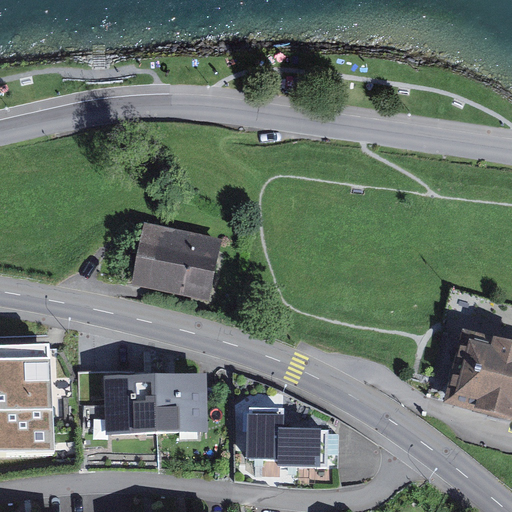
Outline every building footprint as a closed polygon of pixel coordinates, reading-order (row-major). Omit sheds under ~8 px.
[(149,232),(138,280),(206,295),(216,247),(149,232)] [(450,402),(511,418),(511,351),(467,340),(450,402)] [(48,357),(0,358),(0,452),(51,450),(48,357)] [(156,431),(200,430),(200,382),(155,383),(156,431)] [(111,431),(156,431),(155,383),(110,383),(111,431)] [(283,460),(283,435),(283,421),(251,421),(251,459),(283,460)] [(283,435),(283,460),(283,468),(324,468),(324,436),(283,435)]
